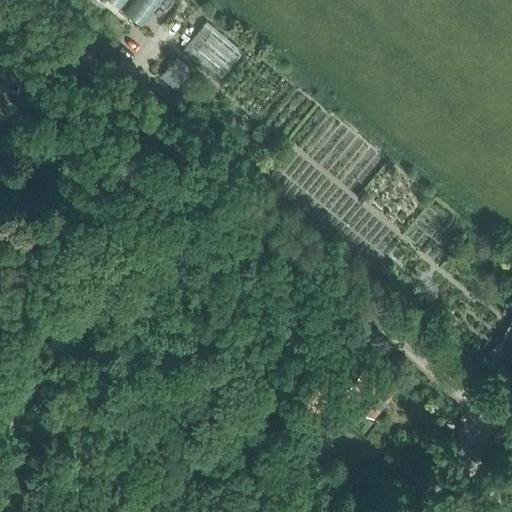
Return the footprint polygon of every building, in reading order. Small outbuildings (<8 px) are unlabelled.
[(206,22),(182,50),(218,81),(242,52),(206,22)] [(176,57),(160,77),(173,89),(190,69),(176,57)] [(0,86),(1,87),(16,90),(22,61),(7,58),(5,66),(0,64),(0,86)] [(511,321),(483,364),(493,372),(511,343),(511,321)] [(342,393),(371,416),(393,390),(364,367),(342,393)] [(311,372),(290,400),(297,406),(303,410),(304,411),(306,409),(321,389),(326,383),(318,377),(311,372)] [(297,386),(290,381),(282,392),(289,397),(297,386)]
